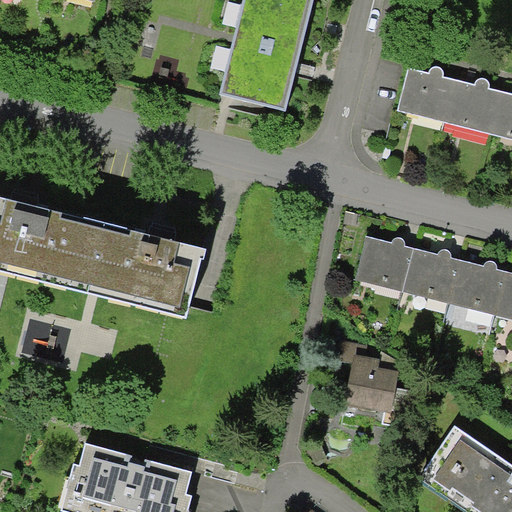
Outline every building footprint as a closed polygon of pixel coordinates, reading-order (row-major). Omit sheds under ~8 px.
[(241,0),(217,96),(283,113),(294,67),(311,0),(241,0)] [(395,112),(441,124),(452,80),(442,77),(442,76),(441,71),(436,67),(434,67),(430,69),(427,72),(427,74),(406,68),(395,112)] [(441,124),(488,135),(499,92),(487,89),(488,88),(486,82),(481,79),(479,78),(475,80),(473,83),(472,85),(452,80),(441,124)] [(488,135),(511,141),(511,94),(499,92),(488,135)] [(3,200),(0,199),(0,271),(184,317),(201,248),(169,241),(173,226),(161,223),(148,220),(144,234),(28,206),(32,190),(19,187),(7,184),(3,200)] [(353,281),(399,293),(410,249),(400,247),(400,246),(399,240),(394,236),(392,236),(388,238),(385,241),(385,243),(364,238),(353,281)] [(399,293),(446,304),(457,261),(445,258),(446,257),(444,251),(439,248),(437,248),(433,249),(431,252),(430,254),(410,249),(399,293)] [(446,304),(492,316),(503,272),(491,269),(492,269),(490,263),(485,260),(483,259),(479,261),(477,264),(476,266),(457,261),(446,304)] [(492,316),(511,320),(511,274),(503,272),(492,316)] [(374,361),(349,355),(343,380),(327,377),(323,396),(381,408),(378,422),(401,427),(404,410),(407,410),(411,390),(390,385),(396,358),(376,350),(374,361)] [(511,511),(511,465),(454,425),(419,476),(470,511),(511,511)] [(128,456),(84,444),(79,466),(71,464),(59,510),(66,511),(184,511),(189,495),(183,493),(189,471),(138,458),(136,465),(126,463),(128,456)]
